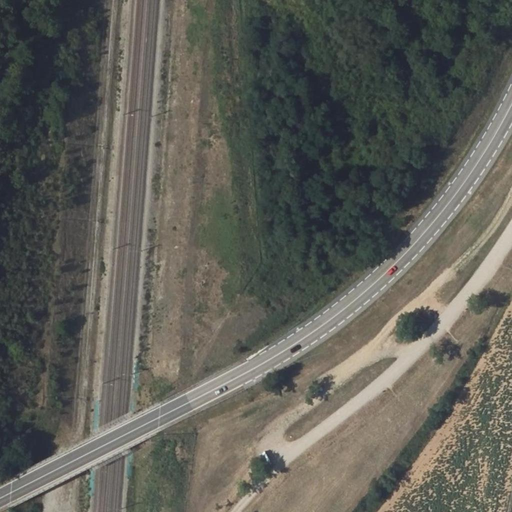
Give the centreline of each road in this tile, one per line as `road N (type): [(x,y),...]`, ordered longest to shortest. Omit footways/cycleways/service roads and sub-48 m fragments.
road 1 (primary): [(511,96),(410,247),(319,328),(0,497)]
road 2 (track): [(234,511),(279,464),(432,337),(511,238)]
